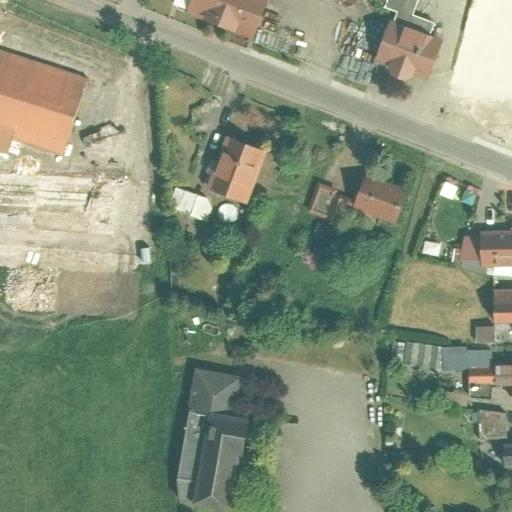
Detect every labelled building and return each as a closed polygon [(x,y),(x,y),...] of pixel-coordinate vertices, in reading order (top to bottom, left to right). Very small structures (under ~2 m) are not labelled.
[(271,0),(192,0),(187,16),(255,42),(271,0)] [(421,0),(388,0),(384,12),(396,16),(392,26),(430,40),(434,27),(414,19),(421,0)] [(511,0),(496,0),(498,55),(511,54),(511,0)] [(430,40),(392,26),(377,64),(429,84),(444,45),(430,40)] [(0,59),(0,153),(12,157),(17,141),(63,156),(87,82),(2,54),(0,59)] [(511,54),(498,55),(473,55),(473,69),(469,69),(469,97),(484,96),(484,117),(511,116),(511,54)] [(267,149),(229,136),(210,188),(248,202),(267,149)] [(117,182),(0,175),(0,230),(113,238),(117,182)] [(405,193),(365,179),(354,209),(395,223),(405,193)] [(349,196),(318,183),(306,211),(338,224),(349,196)] [(182,189),(174,209),(209,221),(216,201),(182,189)] [(511,230),(491,231),(491,236),(491,256),(491,265),(511,264),(511,230)] [(469,237),(469,257),(491,256),(491,236),(469,237)] [(16,275),(13,315),(133,322),(137,268),(79,264),(78,279),(16,275)] [(511,292),(490,293),(491,323),(511,322),(511,292)] [(477,327),(478,343),(498,342),(497,326),(477,327)] [(443,368),(445,345),(399,341),(397,364),(443,368)] [(331,358),(328,367),(356,376),(359,367),(331,358)] [(511,366),(500,367),(500,384),(511,383),(511,366)] [(243,417),(251,376),(207,368),(199,408),(243,417)] [(220,415),(195,410),(183,473),(208,477),(220,415)] [(266,422),(225,414),(208,500),(244,507),(254,453),(260,454),(266,422)]
